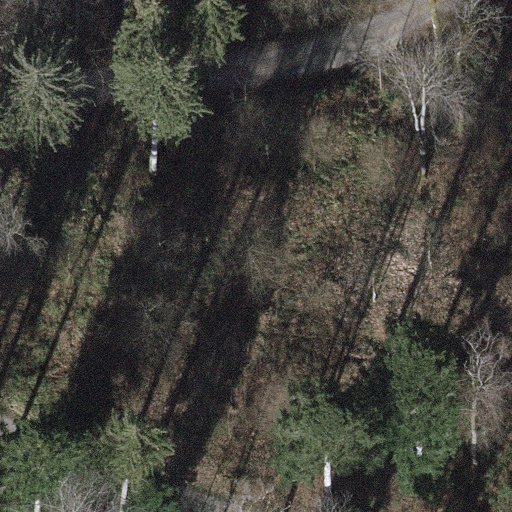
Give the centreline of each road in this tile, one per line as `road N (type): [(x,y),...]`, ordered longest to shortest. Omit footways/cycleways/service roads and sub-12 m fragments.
road 1 (track): [(458,0),(270,66),(51,82),(0,113)]
road 2 (track): [(0,417),(87,468),(217,511)]
